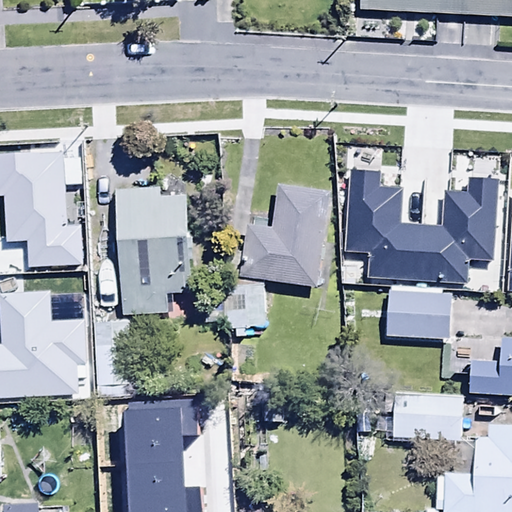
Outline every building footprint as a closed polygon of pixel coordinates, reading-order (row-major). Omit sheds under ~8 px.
[(511,0),(364,0),(364,17),(511,24),(511,0)] [(511,172),(397,181),(399,249),(425,248),(425,252),(511,245),(511,172)] [(247,232),(239,286),(318,296),(330,200),(279,194),(274,235),(247,232)] [(118,198),(125,324),(171,322),(170,302),(194,301),(189,203),(156,205),(156,196),(118,198)] [(40,214),(12,215),(12,228),(0,228),(0,284),(13,284),(14,309),(55,307),(55,304),(74,303),(73,281),(67,281),(64,216),(40,217),(40,214)] [(342,237),(343,287),(395,286),(394,239),(372,239),(372,219),(356,219),(356,237),(342,237)] [(493,277),(463,278),(465,304),(494,303),(493,277)] [(389,296),(386,344),(450,347),(452,299),(389,296)] [(128,328),(94,329),(97,440),(160,438),(159,417),(141,417),(139,344),(129,345),(128,328)] [(475,406),(511,406),(511,347),(500,347),(500,369),(476,368),(475,406)] [(392,441),(392,446),(462,449),(464,400),(395,398),(394,419),(386,419),(386,441),(392,441)] [(511,511),(511,435),(489,435),(488,445),(477,445),(475,485),(438,483),(437,511),(511,511)] [(212,511),(209,464),(180,466),(181,478),(163,480),(164,505),(141,506),(141,511),(212,511)]
